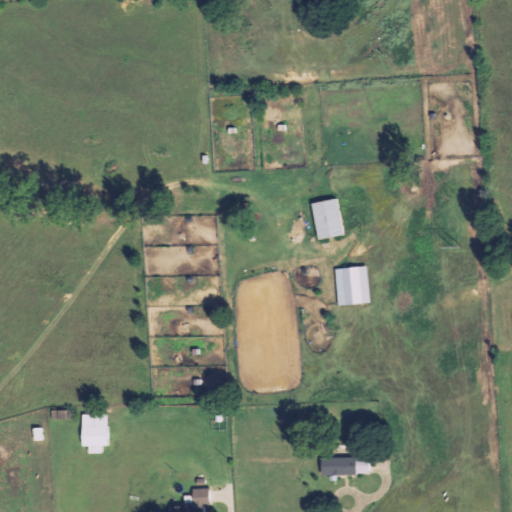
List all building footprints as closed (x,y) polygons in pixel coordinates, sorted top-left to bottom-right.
[(319,239),(343,235),(336,198),(311,203),(319,239)] [(335,269),(339,306),(371,302),(366,265),(335,269)] [(108,446),(108,414),(82,414),(83,446),(89,446),(89,454),(102,453),(102,446),(108,446)] [(34,441),(42,440),(42,428),(34,428),(34,441)] [(369,457),(321,458),(322,475),(369,474),(369,457)]
